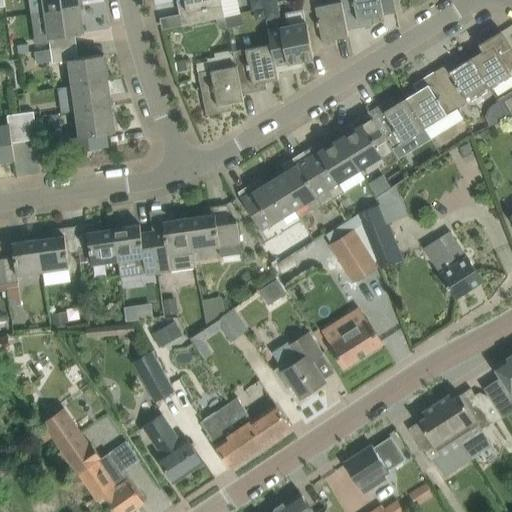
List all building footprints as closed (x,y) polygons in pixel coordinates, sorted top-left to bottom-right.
[(29,0),(31,14),(44,12),(81,6),(80,0),(29,0)] [(225,17),(221,0),(177,0),(178,1),(178,0),(179,6),(179,7),(183,25),(217,18),(225,17)] [(263,0),(252,0),(251,2),(252,10),(265,7),(263,0)] [(313,51),(331,47),(330,47),(336,46),(338,46),(336,38),(349,36),(348,30),(347,30),(342,2),(341,2),(316,6),(315,0),(301,0),(303,9),(304,9),(313,51)] [(340,0),(341,2),(342,2),(347,30),(348,30),(373,25),(371,17),(384,14),(381,0),(340,0)] [(85,32),(81,6),(44,12),(31,14),(36,45),(49,44),(49,50),(51,49),(78,46),(76,34),(85,32)] [(255,16),(260,20),(266,18),(264,8),(254,10),(255,16)] [(277,72),(278,72),(296,69),(295,68),(301,67),(301,68),(303,67),(301,60),(314,57),(313,51),(304,9),(303,9),(287,12),(289,24),(280,26),(280,28),(269,30),(277,72)] [(227,28),(229,27),(227,17),(225,17),(217,18),(217,20),(217,24),(219,27),(219,28),(221,28),(223,28),(225,28),(227,28)] [(243,94),(261,90),(260,89),(266,88),(267,89),(268,89),(266,81),(279,78),(278,72),(277,72),(269,30),(268,30),(270,45),(234,51),(237,65),(243,94)] [(491,88),(511,74),(511,47),(501,30),(479,44),(483,51),(472,57),(491,88)] [(19,54),(30,52),(29,45),(18,47),(19,54)] [(78,46),(51,49),(53,63),(68,61),(72,85),(109,80),(105,54),(79,58),(78,46)] [(48,50),(37,52),(38,61),(49,59),(48,50)] [(459,108),(491,88),(472,57),(461,64),(457,57),(436,71),(459,108)] [(186,59),(177,60),(179,71),(188,69),(186,59)] [(243,94),(237,65),(199,72),(207,115),(208,115),(208,114),(218,112),(218,113),(226,111),(231,110),(232,110),(233,110),(231,102),(244,100),(243,94)] [(418,91),(407,97),(426,128),(459,108),(436,71),(414,84),(418,91)] [(75,111),(112,105),(109,80),(72,85),(75,111)] [(367,106),(393,148),(426,128),(407,97),(396,104),(392,97),(391,98),(391,99),(386,102),(386,101),(370,110),(367,105),(367,106)] [(112,105),(75,111),(79,136),(71,137),(73,151),(101,147),(99,134),(116,131),(112,105)] [(393,148),(367,106),(366,106),(369,110),(369,111),(361,116),(360,116),(359,116),(360,117),(349,124),(349,123),(348,123),(352,131),(341,138),(361,169),(383,155),(389,166),(399,160),(393,149),(393,148)] [(25,141),(36,139),(38,139),(35,119),(34,112),(21,114),(25,141)] [(0,161),(15,159),(13,142),(25,141),(21,114),(8,115),(9,123),(0,124),(0,161)] [(60,126),(59,115),(49,116),(50,127),(60,126)] [(305,151),(304,151),(334,198),(345,191),(339,182),(361,169),(341,138),(331,144),(326,138),(325,138),(326,139),(321,142),(320,141),(314,145),(314,146),(306,151),(305,151)] [(472,149),(462,153),(465,161),(475,158),(472,149)] [(323,205),(334,198),(304,151),(304,152),(296,157),(295,157),(289,161),(284,164),(283,164),(287,171),(276,178),(296,209),(317,196),(323,205)] [(296,209),(276,178),(265,185),(261,178),(260,178),(260,179),(255,182),(248,186),(249,186),(240,191),(239,192),(262,230),(296,209)] [(204,215),(189,217),(194,249),(196,265),(222,262),(221,256),(242,253),(238,220),(226,204),(203,208),(204,215)] [(377,260),(381,267),(404,258),(382,204),(358,213),(377,260)] [(332,242),(330,244),(354,282),(379,266),(376,261),(377,260),(358,213),(327,234),(332,242)] [(154,236),(159,273),(172,272),(171,269),(196,267),(196,265),(194,249),(189,217),(163,221),(165,235),(154,236)] [(76,225),(80,253),(87,252),(91,251),(93,264),(118,261),(114,228),(101,230),(99,222),(76,225)] [(114,228),(118,261),(119,261),(121,275),(146,272),(147,275),(159,273),(154,236),(143,238),(141,224),(114,228)] [(53,236),(39,238),(44,271),(70,268),(68,254),(79,253),(80,253),(76,225),(52,229),(53,236)] [(483,280),(451,230),(439,238),(455,264),(442,273),(441,273),(456,297),(483,280)] [(4,258),(7,283),(19,281),(18,274),(44,271),(39,238),(13,242),(15,256),(4,258)] [(87,252),(80,253),(81,261),(88,260),(87,252)] [(260,290),(269,304),(287,293),(278,279),(260,290)] [(8,290),(16,289),(20,288),(19,281),(7,283),(8,290)] [(203,299),(207,326),(218,319),(226,313),(223,298),(223,296),(203,299)] [(164,299),(166,315),(178,313),(176,297),(164,299)] [(135,305),(125,307),(127,320),(137,319),(135,305)] [(226,313),(218,319),(233,341),(249,330),(235,308),(226,313)] [(52,314),(54,327),(69,325),(67,312),(52,314)] [(368,318),(329,343),(345,367),(384,343),(368,318)] [(233,341),(218,319),(207,326),(190,338),(204,359),(213,353),(204,340),(222,328),(231,342),(233,341)] [(176,320),(152,333),(160,347),(183,334),(176,320)] [(87,337),(135,333),(134,323),(86,327),(87,337)] [(313,361),(325,353),(310,331),(289,345),(296,356),(275,370),(287,388),(293,384),(302,397),(326,380),(313,361)] [(8,335),(0,335),(0,350),(10,349),(8,335)] [(485,388),(496,405),(504,417),(511,411),(511,353),(494,365),(502,377),(485,388)] [(161,364),(140,375),(155,402),(176,391),(161,364)] [(454,398),(450,394),(437,403),(464,445),(485,432),(483,428),(494,421),(472,387),(461,394),(454,398)] [(238,397),(231,402),(238,411),(236,412),(237,414),(234,417),(237,421),(236,423),(240,429),(247,424),(263,446),(292,426),(278,406),(254,422),(238,397)] [(238,411),(231,402),(201,422),(218,447),(216,448),(230,469),(263,446),(247,424),(240,429),(236,423),(237,421),(234,417),(237,414),(236,412),(238,411)] [(464,445),(437,403),(423,411),(426,416),(419,420),(420,421),(409,428),(431,461),(441,455),(443,458),(464,445)] [(129,511),(145,501),(128,477),(118,484),(101,458),(103,457),(68,408),(45,423),(70,460),(73,458),(82,472),(79,474),(97,501),(105,496),(116,511),(129,511)] [(160,460),(163,465),(175,482),(204,462),(189,440),(185,443),(164,412),(143,427),(164,457),(160,460)] [(373,444),(372,444),(345,462),(365,493),(388,478),(385,475),(390,472),(373,444)] [(67,460),(59,465),(62,471),(71,465),(67,460)] [(433,494),(429,487),(426,483),(409,494),(416,505),(433,494)] [(315,511),(300,490),(272,510),(273,511),(315,511)] [(0,511),(14,511),(0,493),(0,511)] [(371,511),(405,511),(397,500),(385,508),(382,505),(371,511)]
